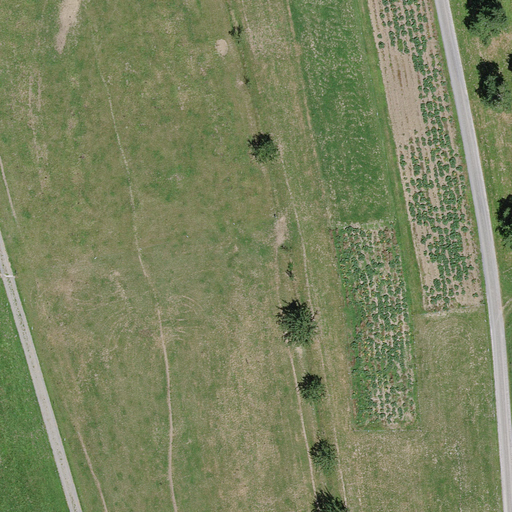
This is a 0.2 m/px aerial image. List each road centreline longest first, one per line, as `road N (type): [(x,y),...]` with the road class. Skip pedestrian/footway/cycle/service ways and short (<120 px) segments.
road 1 (track): [(511,511),(496,310),(444,0)]
road 2 (track): [(0,262),(71,511)]
